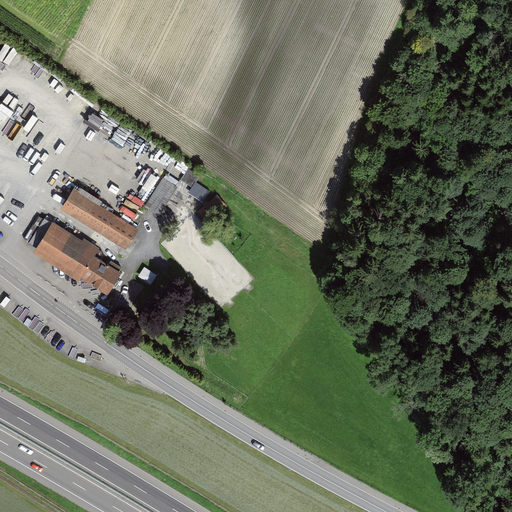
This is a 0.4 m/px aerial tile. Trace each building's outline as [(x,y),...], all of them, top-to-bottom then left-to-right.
[(87,101),(37,66),(0,118),(0,126),(56,166),(89,118),(80,112),(87,101)] [(187,167),(183,181),(195,185),(200,171),(187,167)] [(165,183),(151,173),(140,189),(154,198),(165,183)] [(196,181),(189,192),(205,201),(211,190),(196,181)] [(76,182),(73,187),(131,224),(134,219),(76,182)] [(73,187),(61,207),(126,249),(139,228),(131,224),(73,187)] [(210,202),(200,210),(206,218),(216,210),(210,202)] [(111,293),(123,273),(99,258),(104,249),(55,218),(33,253),(81,283),(85,277),(111,293)] [(146,266),(140,275),(152,283),(158,274),(146,266)]
